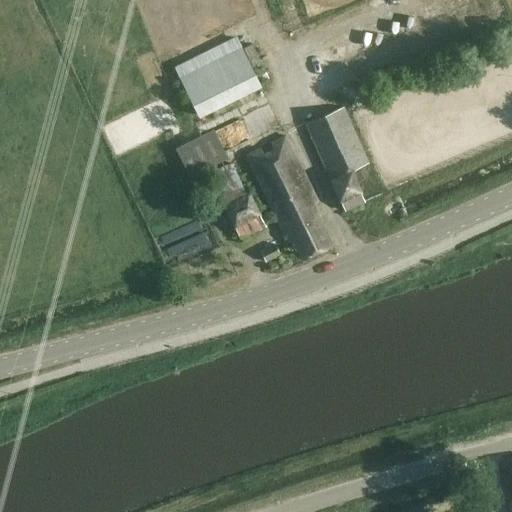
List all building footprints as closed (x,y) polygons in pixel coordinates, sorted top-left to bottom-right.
[(475,0),(480,14),(493,9),(490,0),(475,0)] [(199,117),(262,86),(236,36),(174,67),(199,117)] [(352,171),(368,164),(343,107),(306,123),(341,203),(344,211),(366,202),(361,193),(352,171)] [(276,150),(262,156),(259,150),(246,156),(256,175),(258,174),(283,224),(280,225),(288,242),(292,239),(303,260),(332,245),(318,217),(319,216),(313,203),(316,201),(285,137),(272,143),(276,150)] [(232,163),(210,173),(223,203),(222,204),(234,229),(235,228),(240,240),(267,228),(252,195),(251,193),(250,192),(248,192),(246,193),(232,163)] [(274,244),(260,251),(266,263),(280,255),(274,244)]
